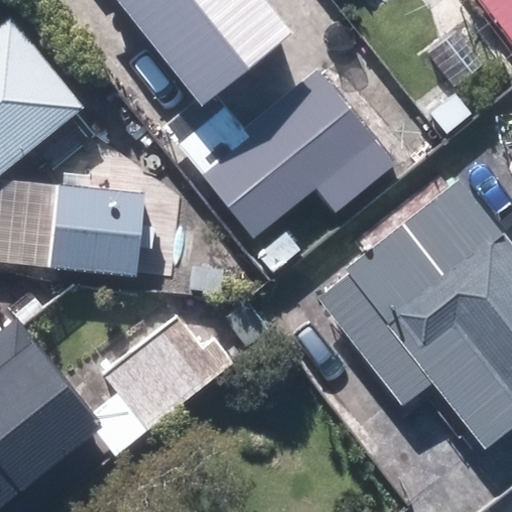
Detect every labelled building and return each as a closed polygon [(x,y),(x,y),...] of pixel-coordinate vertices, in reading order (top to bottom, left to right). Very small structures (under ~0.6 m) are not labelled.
[(124,0),(201,95),(290,23),(271,0),(124,0)] [(511,0),(483,0),(511,36),(511,0)] [(0,257),(140,273),(150,189),(0,173),(0,167),(80,102),(8,12),(0,17),(0,257)] [(463,26),(430,53),(458,86),(490,59),(463,26)] [(242,126),(195,165),(251,234),(314,183),(332,207),(392,159),(316,66),(242,126)] [(423,106),(438,126),(464,106),(449,86),(423,106)] [(343,271),(484,445),(511,422),(511,247),(457,180),(343,271)] [(170,311),(94,370),(110,390),(85,408),(10,314),(0,321),(0,495),(87,426),(108,452),(227,358),(209,335),(197,345),(170,311)] [(121,511),(113,499),(93,511),(121,511)]
